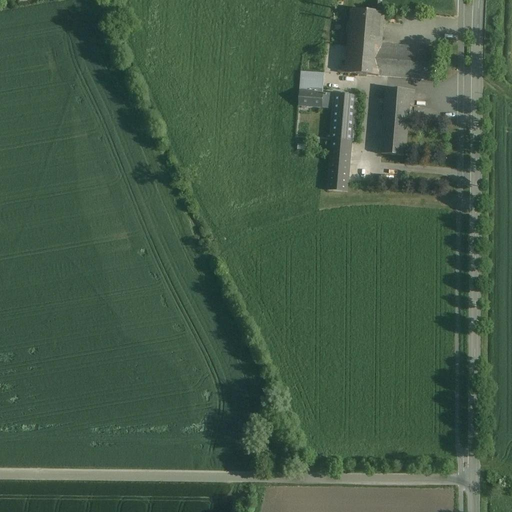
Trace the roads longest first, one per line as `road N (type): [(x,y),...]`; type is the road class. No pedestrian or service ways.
road 1 (tertiary): [(479,0),(473,477)]
road 2 (tertiary): [(0,473),(473,477)]
